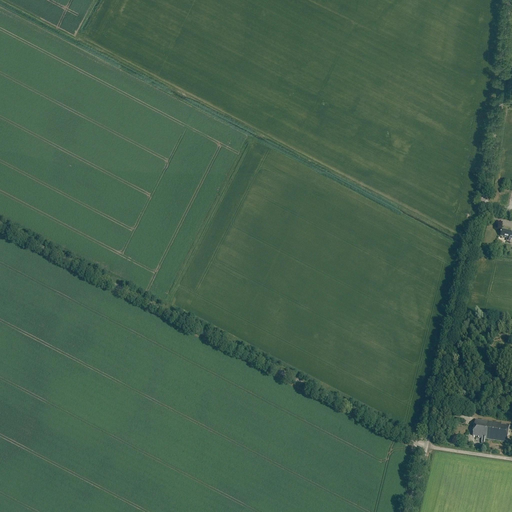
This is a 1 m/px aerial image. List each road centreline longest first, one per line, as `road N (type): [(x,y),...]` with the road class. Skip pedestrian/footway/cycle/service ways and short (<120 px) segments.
road 1 (unclassified): [(426,447),(0,226)]
road 2 (unclassified): [(426,447),(484,196),(509,0)]
